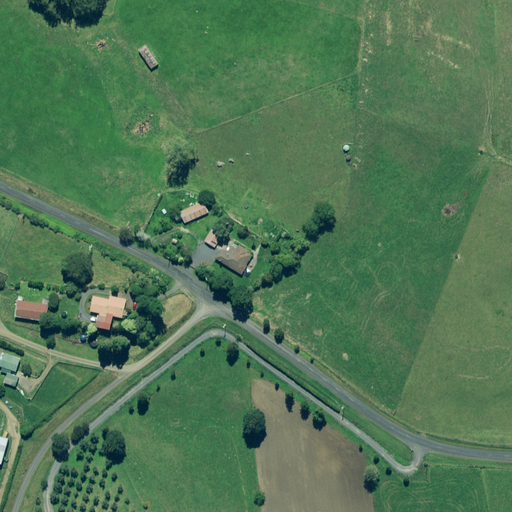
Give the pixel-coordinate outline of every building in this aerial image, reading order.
[(209,213),(204,202),(181,212),(186,223),(209,213)] [(223,237),(212,230),(205,241),(215,248),(223,237)] [(254,254),(228,239),(216,259),(242,275),(254,254)] [(15,306),(17,306),(15,317),(47,322),(49,308),(50,300),(44,299),(43,305),(24,302),(24,297),(16,296),(15,306)] [(127,300),(111,297),(110,300),(95,297),(91,312),(100,314),(97,327),(111,330),(114,316),(123,318),(127,300)] [(21,358),(0,352),(0,366),(3,367),(1,372),(10,374),(12,370),(17,371),(21,358)] [(19,378),(6,374),(4,383),(17,387),(19,378)] [(10,440),(0,436),(0,464),(2,465),(10,440)]
